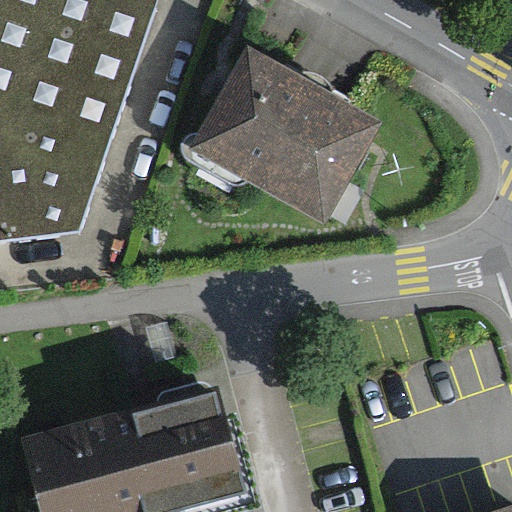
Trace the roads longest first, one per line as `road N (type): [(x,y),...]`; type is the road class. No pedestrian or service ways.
road 1 (residential): [(243,293),(511,252)]
road 2 (residential): [(0,322),(243,293)]
road 3 (residential): [(303,511),(243,293)]
road 4 (residential): [(511,85),(360,0)]
